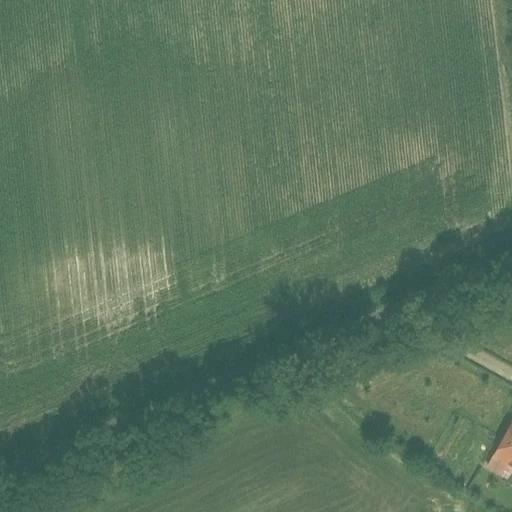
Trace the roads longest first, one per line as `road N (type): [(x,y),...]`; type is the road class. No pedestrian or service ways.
road 1 (residential): [(511,269),(0,476)]
road 2 (unknown): [(398,314),(511,388)]
